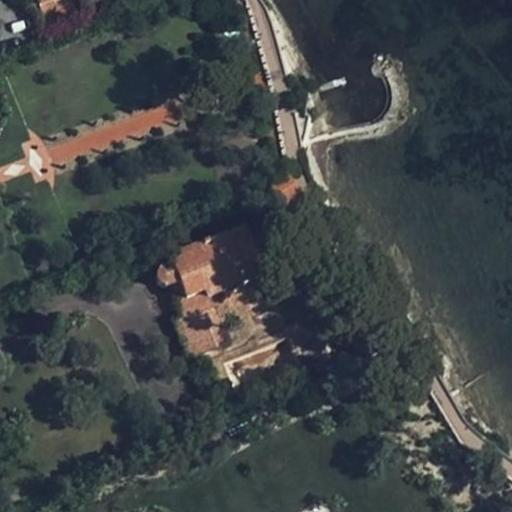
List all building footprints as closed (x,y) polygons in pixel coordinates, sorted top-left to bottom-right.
[(313,115),(298,122),(302,145),(323,135),(313,115)] [(278,157),(283,154),(279,131),(268,136),(278,157)] [(304,207),(287,178),(269,189),(286,218),(304,207)] [(181,320),(175,323),(188,360),(211,352),(226,345),(209,299),(260,280),(242,233),(169,260),(171,267),(161,270),(157,273),(155,278),(156,282),(160,287),(169,289),(181,320)] [(313,365),(317,374),(329,369),(325,360),(313,365)]
